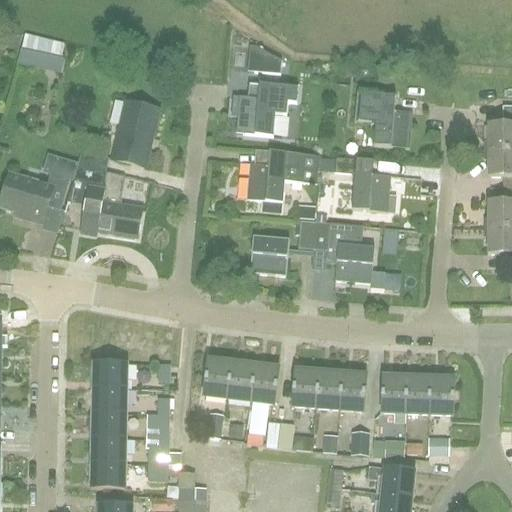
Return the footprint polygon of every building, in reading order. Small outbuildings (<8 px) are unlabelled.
[(62,59),(64,46),(25,36),(21,52),(17,67),(61,75),(64,59),(62,59)] [(282,63),(257,50),(250,49),(248,74),(281,77),(282,63)] [(273,140),(275,117),(286,118),(287,105),(296,106),(298,91),(258,87),(257,102),(240,101),(237,137),(273,140)] [(410,152),(413,116),(393,114),(394,100),(357,96),(355,125),(376,127),(374,149),(410,152)] [(146,170),(159,113),(126,105),(113,162),(146,170)] [(511,127),(488,127),(488,153),(511,153),(511,127)] [(511,153),(488,153),(488,180),(511,180),(511,153)] [(81,154),(78,166),(78,168),(79,168),(106,174),(109,161),(81,154)] [(318,160),(307,159),(279,156),(278,170),(250,167),(247,204),(283,207),(285,184),(315,187),(318,160)] [(9,178),(0,209),(26,217),(25,220),(44,226),(49,209),(60,213),(69,182),(73,183),(78,168),(78,166),(57,159),(48,189),(9,178)] [(336,161),(335,176),(355,178),(352,213),(388,216),(388,215),(394,216),(395,198),(390,198),(392,180),(373,179),(374,164),(364,164),(336,161)] [(75,181),(68,201),(83,203),(85,206),(81,232),(82,232),(85,236),(94,237),(97,234),(109,236),(138,241),(142,211),(120,208),(122,195),(116,194),(103,192),(106,174),(79,168),(75,181)] [(511,204),(488,204),(488,231),(511,230),(511,204)] [(301,225),(299,252),(314,253),(316,226),(301,225)] [(316,226),(314,253),(328,255),(337,256),(337,257),(337,261),(335,283),(371,286),(371,290),(384,291),(385,275),(372,274),(374,250),(361,249),(355,248),(357,229),(330,227),(316,226)] [(511,230),(488,231),(488,257),(511,257),(511,230)] [(286,279),(289,252),(289,244),(253,241),(250,276),(286,279)] [(23,341),(5,342),(5,362),(24,362),(23,341)] [(208,363),(204,399),(228,401),(232,366),(208,363)] [(94,366),(94,392),(127,392),(128,367),(94,366)] [(232,366),(228,401),(243,403),(251,404),(255,369),(232,366)] [(170,384),(171,367),(159,367),(158,384),(170,384)] [(255,369),(251,404),(275,407),(279,371),(255,369)] [(294,409),(316,411),(319,375),(294,374),(292,409),(294,409)] [(342,377),(319,375),(316,411),(339,412),(342,377)] [(366,379),(342,377),(339,412),(363,414),(366,379)] [(406,426),(406,416),(407,381),(383,380),(382,415),(394,416),(394,426),(406,426)] [(430,382),(407,381),(406,416),(429,417),(430,382)] [(454,382),(430,382),(429,417),(453,418),(454,382)] [(94,392),(93,416),(127,417),(127,392),(94,392)] [(158,401),(157,418),(170,418),(170,401),(158,401)] [(93,416),(93,441),(126,442),(127,417),(93,416)] [(221,442),(223,423),(224,418),(210,416),(207,440),(221,442)] [(169,443),(170,418),(157,418),(157,428),(147,428),(146,442),(169,443)] [(277,449),(280,428),(273,427),(268,427),(265,448),(277,449)] [(291,453),(294,428),(293,428),(282,427),(279,451),(291,453)] [(378,428),(378,454),(393,454),(394,428),(378,428)] [(352,436),(351,459),(369,459),(370,436),(352,436)] [(260,448),(261,439),(247,437),(246,446),(260,448)] [(324,438),(323,455),(336,456),(338,439),(324,438)] [(93,441),(92,466),(126,467),(126,442),(93,441)] [(428,459),(449,459),(449,446),(449,441),(428,441),(428,459)] [(169,468),(169,443),(146,442),(146,451),(149,452),(148,467),(169,468)] [(125,492),(126,467),(92,466),(92,491),(125,492)] [(168,477),(169,468),(148,467),(148,484),(167,485),(167,488),(173,488),(173,477),(168,477)] [(379,482),(377,496),(411,499),(414,473),(370,469),(368,481),(379,482)] [(330,471),(328,490),(341,492),(344,473),(330,471)] [(192,491),(193,478),(178,478),(178,491),(192,491)] [(336,511),(338,511),(341,492),(328,490),(325,511),(330,511),(336,511)] [(179,491),(179,503),(204,503),(205,491),(192,491),(179,491)] [(376,506),(375,511),(409,511),(411,499),(377,496),(377,497),(372,496),(371,506),(376,506)] [(178,511),(204,511),(204,503),(179,503),(178,511)]
